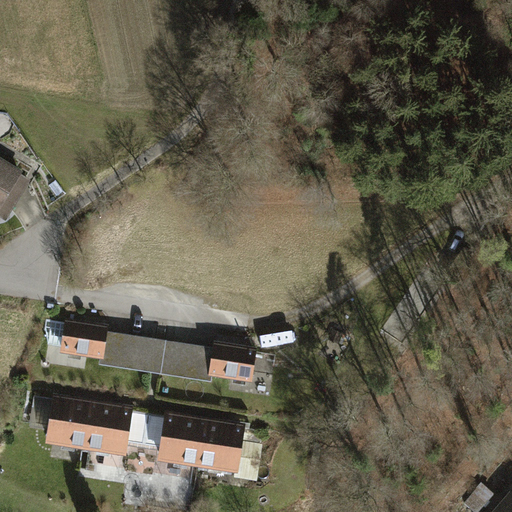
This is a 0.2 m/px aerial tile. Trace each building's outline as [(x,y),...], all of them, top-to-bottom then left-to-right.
[(21,173),(0,160),(0,217),(4,219),(13,205),(4,200),(21,173)] [(106,328),(68,322),(64,349),(103,355),(105,336),(106,328)] [(157,344),(105,336),(103,355),(101,363),(153,371),(157,344)] [(216,353),(163,345),(159,372),(212,380),(213,373),(216,353)] [(255,351),(217,346),(216,353),(213,373),(251,378),(255,351)] [(93,404),(56,399),(50,439),(87,445),(93,404)] [(131,410),(93,404),(87,445),(125,451),(126,441),(131,410)] [(168,416),(131,410),(126,441),(163,447),(168,416)] [(206,422),(168,416),(163,447),(162,457),(199,462),(206,422)] [(244,428),(206,422),(199,462),(237,468),(244,428)] [(170,499),(186,500),(187,482),(171,481),(170,499)] [(482,484),(465,502),(476,511),(493,493),(482,484)] [(511,511),(511,496),(498,511),(511,511)]
